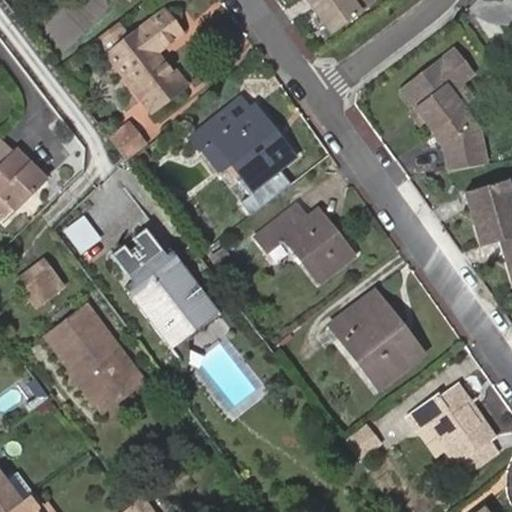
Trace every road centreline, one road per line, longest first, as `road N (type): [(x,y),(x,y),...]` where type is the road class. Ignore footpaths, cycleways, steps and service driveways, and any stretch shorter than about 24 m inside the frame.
road 1 (residential): [(319,94),(511,369)]
road 2 (residential): [(319,94),(442,0)]
